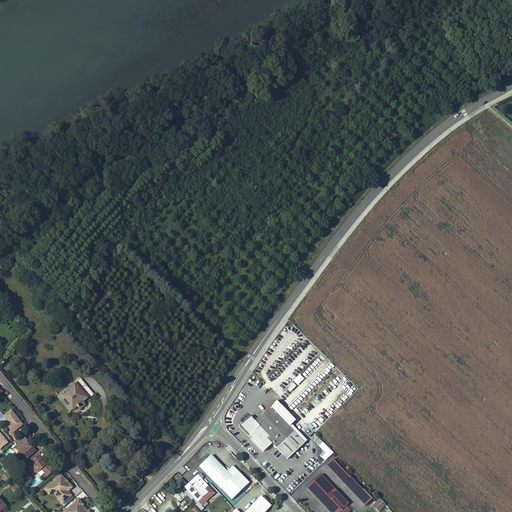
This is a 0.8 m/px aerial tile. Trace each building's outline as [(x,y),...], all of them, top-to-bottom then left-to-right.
[(299,374),(288,388),(292,391),(303,377),(299,374)] [(89,397),(94,394),(82,379),(78,382),(83,387),(82,388),(89,397)] [(77,406),(83,401),(87,398),(75,383),(60,395),(72,410),(77,406)] [(72,410),(60,395),(57,397),(70,412),(72,410)] [(253,433),(255,436),(278,414),(271,407),(256,421),(251,416),(241,426),(250,436),(253,433)] [(13,432),(24,424),(11,409),(3,415),(8,422),(4,426),(15,439),(17,437),(13,432)] [(268,438),(284,455),(301,439),(290,428),(292,426),(286,420),(285,421),(278,414),(255,436),(262,443),(268,438)] [(0,448),(8,441),(0,431),(0,448)] [(18,443),(13,447),(25,460),(36,450),(25,436),(21,440),(18,437),(15,440),(18,443)] [(325,460),(334,452),(319,438),(315,442),(324,450),(320,455),(325,460)] [(305,443),(301,439),(284,455),(288,459),(305,443)] [(33,465),(29,468),(35,474),(40,469),(46,476),(53,470),(39,454),(30,462),(33,465)] [(222,488),(234,500),(250,483),(233,466),(227,472),(211,456),(200,467),(221,489),(222,488)] [(327,466),(346,486),(353,479),(349,475),(348,476),(334,459),(327,466)] [(61,504),(72,495),(68,490),(73,487),(61,473),(43,488),(49,496),(52,493),(61,504)] [(307,488),(324,507),(338,493),(322,474),(307,488)] [(185,488),(201,506),(214,494),(207,486),(203,490),(194,479),(185,488)] [(363,490),(353,479),(346,486),(364,506),(372,499),(364,489),(363,490)] [(15,491),(19,487),(15,483),(12,485),(11,486),(15,491)] [(342,509),(348,503),(338,493),(324,507),(328,511),(342,511),(341,510),(342,509)] [(234,511),(263,511),(270,505),(260,496),(245,511),(237,511),(236,510),(234,511)] [(90,511),(78,498),(61,511),(90,511)] [(377,511),(385,505),(379,499),(371,506),(377,511)]
